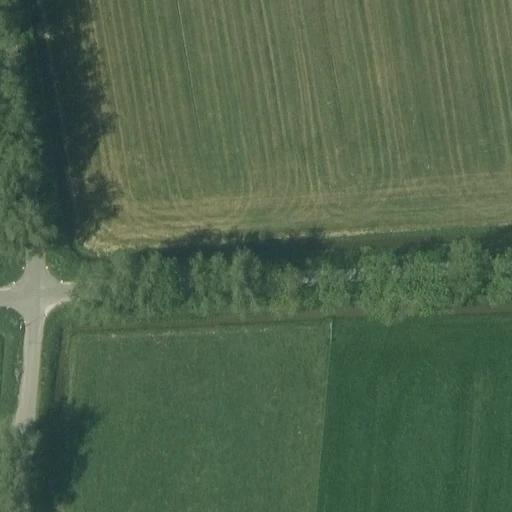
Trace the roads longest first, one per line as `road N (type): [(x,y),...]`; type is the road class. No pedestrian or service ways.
road 1 (unclassified): [(511,266),(36,297)]
road 2 (unclassified): [(36,297),(35,233),(1,0)]
road 3 (unclassified): [(36,297),(19,511)]
